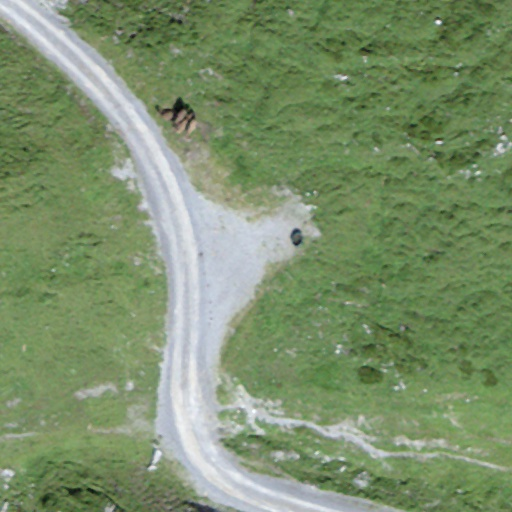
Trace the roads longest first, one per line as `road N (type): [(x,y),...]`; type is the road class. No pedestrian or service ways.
road 1 (track): [(189,442),(188,242),(146,136),(87,63),(17,0)]
road 2 (track): [(320,511),(207,471),(189,442)]
